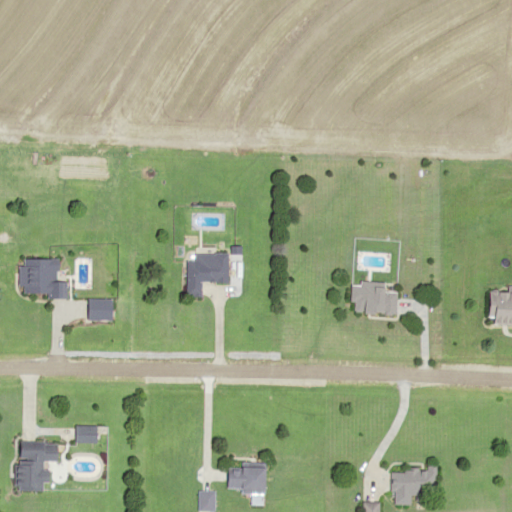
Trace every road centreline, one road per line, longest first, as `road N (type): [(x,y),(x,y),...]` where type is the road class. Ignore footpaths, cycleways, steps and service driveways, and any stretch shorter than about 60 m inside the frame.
road 1 (residential): [(0,136),(112,140),(136,169),(124,241),(127,511)]
road 2 (residential): [(125,328),(406,319)]
